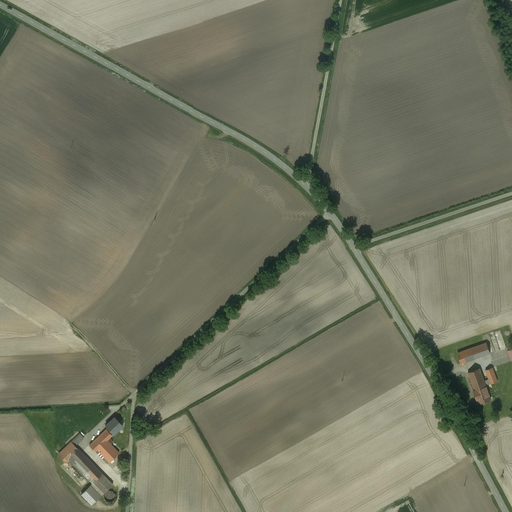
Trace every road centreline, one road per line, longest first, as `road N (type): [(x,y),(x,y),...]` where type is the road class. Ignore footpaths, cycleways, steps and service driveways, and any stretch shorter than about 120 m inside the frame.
road 1 (unclassified): [(330,213),(135,394),(126,511)]
road 2 (tertiary): [(0,4),(265,152),(306,186)]
road 3 (tertiary): [(353,247),(505,511)]
road 4 (unclassified): [(306,186),(340,0)]
road 5 (unclassified): [(353,247),(511,193)]
